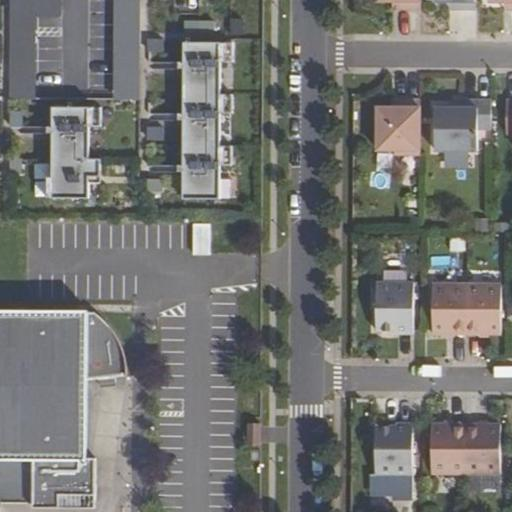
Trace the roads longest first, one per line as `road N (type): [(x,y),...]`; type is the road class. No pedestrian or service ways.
road 1 (residential): [(308,54),(305,377)]
road 2 (residential): [(305,377),(511,380)]
road 3 (residential): [(511,55),(308,54)]
road 4 (unknown): [(36,276),(202,275)]
road 5 (residential): [(305,377),(305,511)]
